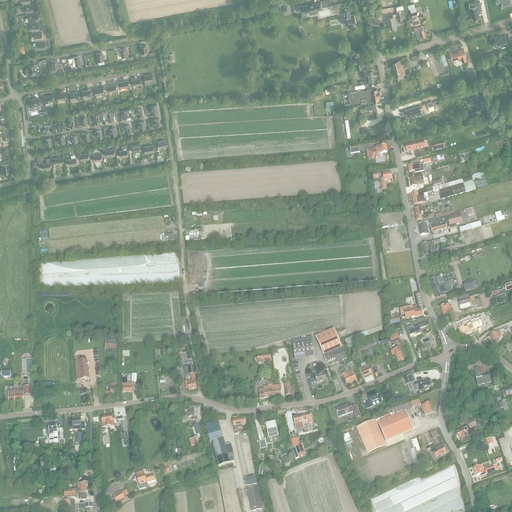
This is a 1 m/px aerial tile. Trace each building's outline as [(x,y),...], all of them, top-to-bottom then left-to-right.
[(321,7),(330,6),(329,0),(322,0),(320,1),(320,2),(314,3),(308,4),(308,5),(303,6),(302,4),(296,6),(298,13),(303,11),(304,13),(310,11),(310,12),(310,11),(315,10),(316,10),(321,9),(322,9),(321,7)] [(475,6),(469,7),(472,19),(480,17),(478,12),(482,11),(479,1),(474,2),(475,6)] [(411,13),(408,14),(409,18),(418,16),(415,8),(414,4),(407,6),(409,10),(410,10),(411,13)] [(23,6),(23,9),(25,8),(26,13),(33,12),(32,5),(23,6)] [(343,19),(342,19),(343,23),(344,23),(344,24),(356,22),(354,15),(350,15),(348,7),(342,8),(344,17),(343,17),(343,19)] [(397,14),(395,14),(396,17),(397,16),(398,20),(405,19),(403,9),(396,11),(397,14)] [(26,15),(26,18),(28,18),(29,22),(36,21),(36,14),(26,15)] [(29,24),(29,27),(31,27),(32,31),(39,31),(39,23),(29,24)] [(420,35),(421,37),(426,36),(425,33),(426,32),(425,29),(423,29),(422,25),(413,28),(416,36),(420,35)] [(32,34),(32,36),(34,36),(35,41),(42,40),(42,32),(32,34)] [(495,43),(494,43),(493,45),(494,47),(495,47),(496,47),(496,48),(501,47),(501,48),(505,47),(504,46),(508,45),(509,46),(511,45),(511,38),(511,39),(507,40),(506,35),(501,37),(501,36),(494,38),(495,43)] [(36,43),(36,46),(38,45),(38,50),(46,49),(45,42),(36,43)] [(140,46),(141,54),(148,53),(147,45),(140,46)] [(450,53),(452,61),(460,58),(461,63),(467,61),(463,49),(450,53)] [(72,58),(68,58),(69,63),(73,62),(73,66),(75,66),(81,65),(79,56),(72,58)] [(393,65),(396,77),(405,75),(403,67),(401,59),(392,62),(393,65)] [(52,66),(49,67),(50,71),(53,70),(53,69),(58,68),(59,72),(63,71),(62,64),(60,64),(59,63),(58,64),(57,60),(51,61),(52,66)] [(29,69),(26,69),(27,75),(30,74),(36,72),(34,65),(28,66),(29,69)] [(366,83),(374,82),(372,68),(368,69),(367,69),(363,70),(366,83)] [(467,72),(470,79),(476,77),(474,70),(467,72)] [(144,76),(145,82),(152,80),(153,83),(155,83),(154,80),(153,80),(152,74),(144,76)] [(132,80),(133,86),(140,84),(141,87),(143,87),(142,84),(141,84),(140,78),(132,80)] [(119,82),(120,88),(128,87),(128,90),(130,89),(130,86),(129,86),(128,81),(119,82)] [(107,87),(108,92),(115,91),(116,94),(118,93),(118,90),(116,90),(115,85),(107,87)] [(94,89),(96,95),(103,93),(103,96),(106,96),(105,93),(104,93),(103,87),(94,89)] [(366,97),(366,99),(366,103),(371,102),(379,101),(378,96),(380,96),(379,91),(377,92),(377,89),(348,93),(349,100),(359,98),(366,97)] [(82,91),(83,97),(90,96),(91,99),(93,98),(93,95),(91,95),(90,90),(82,91)] [(473,98),(469,99),(470,103),(481,101),(478,90),(471,91),(473,98)] [(70,100),(78,98),(78,101),(81,101),(80,98),(79,98),(78,92),(69,94),(70,100)] [(58,100),(65,99),(66,102),(68,101),(67,98),(66,98),(65,93),(56,94),(58,100)] [(45,103),(52,101),(53,104),(55,104),(55,100),(53,101),(52,95),(44,97),(45,103)] [(39,98),(31,99),(32,105),(32,108),(40,107),(42,106),(41,103),(40,103),(39,98)] [(366,103),(366,99),(361,100),(362,104),(363,104),(364,106),(365,106),(366,111),(375,110),(374,104),(371,104),(371,102),(366,103)] [(151,107),(149,107),(149,110),(151,110),(152,114),(158,113),(156,105),(151,107)] [(420,109),(423,108),(422,105),(419,106),(415,107),(404,111),(405,116),(410,114),(410,117),(421,114),(420,109)] [(134,113),(136,112),(137,117),(143,116),(142,108),(136,109),(134,110),(134,113)] [(128,113),(130,113),(129,110),(127,110),(121,111),(123,118),(128,117),(128,113)] [(107,114),(108,121),(114,120),(113,116),(115,115),(115,112),(113,113),(113,112),(107,114)] [(152,125),(152,127),(154,127),(160,126),(159,119),(153,120),(154,124),(152,125)] [(137,127),(138,130),(140,130),(145,129),(144,122),(138,123),(139,127),(137,127)] [(42,126),(39,126),(40,130),(42,130),(44,129),(44,133),(49,132),(52,132),(51,127),(48,128),(48,125),(42,126)] [(124,126),(126,134),(130,133),(131,133),(133,132),(133,129),(131,130),(130,125),(124,126)] [(108,129),(108,132),(110,132),(111,136),(117,135),(115,128),(110,129),(108,129)] [(425,148),(428,147),(427,141),(424,142),(424,141),(413,143),(413,142),(405,144),(406,152),(425,148)] [(376,147),(376,151),(371,152),(372,158),(378,157),(377,154),(381,153),(387,152),(386,145),(380,146),(376,147)] [(122,150),(116,152),(116,154),(119,153),(120,157),(128,156),(127,150),(126,146),(122,146),(122,150)] [(39,161),(40,166),(42,166),(43,169),(51,168),(50,162),(50,158),(45,159),(46,163),(42,163),(42,161),(39,161)] [(12,166),(13,166),(12,162),(9,163),(9,164),(0,165),(0,169),(0,173),(2,172),(2,174),(7,173),(6,172),(10,171),(10,166),(12,166)] [(408,167),(409,173),(414,172),(415,173),(424,171),(422,164),(408,167)] [(412,194),(413,199),(424,197),(424,194),(427,193),(433,191),(433,192),(439,191),(441,199),(475,189),(473,181),(475,180),(474,178),(483,175),(483,172),(473,175),(473,176),(472,176),(444,184),(427,188),(419,190),(419,192),(412,194)] [(381,183),(382,189),(386,189),(385,181),(388,181),(388,179),(391,179),(391,173),(383,174),(383,178),(381,178),(382,183),(381,183)] [(410,178),(411,186),(424,184),(422,176),(410,178)] [(431,226),(430,226),(432,231),(447,228),(446,228),(449,227),(456,226),(456,224),(460,223),(462,222),(461,222),(468,220),(467,214),(465,215),(464,211),(452,214),(452,215),(447,216),(446,216),(445,216),(445,217),(438,219),(428,221),(428,225),(431,224),(431,226)] [(459,228),(460,232),(481,226),(480,222),(466,226),(459,228)] [(418,225),(420,236),(428,234),(426,223),(418,225)] [(422,245),(425,256),(430,254),(427,243),(422,245)] [(431,280),(430,280),(435,297),(446,294),(449,293),(447,285),(444,286),(443,282),(440,283),(438,278),(435,279),(434,276),(430,278),(431,280)] [(463,284),(465,291),(474,288),(474,286),(477,285),(476,280),(472,281),(471,279),(467,280),(468,282),(463,284)] [(497,290),(491,292),(492,296),(498,294),(499,295),(499,294),(506,292),(506,291),(504,286),(501,287),(502,290),(498,291),(497,290)] [(468,294),(457,298),(460,310),(470,307),(472,306),(471,303),(471,302),(469,298),(468,294)] [(440,306),(442,315),(451,312),(448,303),(440,306)] [(413,309),(403,311),(405,319),(423,316),(421,310),(418,310),(418,309),(414,310),(413,309)] [(407,328),(410,335),(416,333),(416,334),(421,333),(419,329),(429,325),(428,320),(418,324),(417,322),(412,324),(413,326),(407,328)] [(469,321),(460,324),(464,336),(482,330),(479,321),(472,324),(470,320),(469,321)] [(499,330),(490,335),(492,340),(494,340),(495,343),(499,341),(498,338),(500,337),(499,335),(500,334),(501,334),(500,333),(509,329),(508,327),(499,331),(499,330)] [(333,329),(325,333),(334,352),(342,348),(340,344),(333,329)] [(344,340),(348,348),(353,346),(351,342),(368,335),(367,331),(344,340)] [(318,344),(323,356),(334,352),(325,333),(315,337),(318,344)] [(377,340),(379,345),(390,341),(391,344),(400,340),(397,333),(377,340)] [(312,337),(292,340),(292,343),(293,347),(294,355),(294,359),(314,356),(314,352),(312,340),(312,337)] [(105,349),(115,349),(116,341),(105,340),(105,349)] [(374,340),(355,348),(352,350),(354,353),(375,344),(374,340)] [(396,356),(398,362),(404,359),(401,352),(399,347),(393,350),(396,356)] [(334,352),(323,356),(328,366),(346,358),(342,348),(334,352)] [(257,356),(258,363),(271,361),(270,354),(257,356)] [(75,361),(77,380),(81,379),(81,380),(89,379),(87,360),(79,361),(75,361)] [(189,364),(187,364),(187,367),(188,375),(191,374),(192,380),(190,380),(184,381),(185,388),(188,387),(188,390),(196,389),(195,383),(197,383),(193,363),(189,363),(189,364)] [(344,368),(346,372),(342,374),(346,384),(356,380),(352,371),(350,372),(346,364),(343,365),(344,368)] [(360,368),(364,377),(372,373),(368,364),(360,368)] [(474,368),(477,384),(480,384),(481,384),(481,383),(482,383),(482,384),(491,382),(490,376),(482,377),(479,367),(474,368)] [(315,378),(309,379),(311,384),(316,382),(317,383),(326,381),(324,372),(320,373),(320,375),(315,376),(315,378)] [(127,378),(122,378),(122,384),(123,392),(131,392),(131,383),(127,383),(127,378)] [(425,380),(415,383),(416,385),(414,386),(416,391),(418,390),(419,392),(428,388),(428,387),(431,386),(431,385),(432,384),(431,380),(429,380),(429,379),(425,381),(425,380)] [(105,391),(105,396),(114,395),(114,397),(116,396),(116,394),(118,394),(116,382),(109,383),(110,390),(105,391)] [(263,389),(258,390),(259,399),(268,398),(280,396),(279,386),(273,387),(272,384),(267,385),(268,387),(263,388),(263,389)] [(14,391),(8,391),(8,393),(8,402),(19,402),(23,402),(23,395),(29,395),(29,387),(23,387),(23,391),(17,391),(17,390),(14,391)] [(370,401),(366,402),(363,403),(366,409),(373,406),(371,402),(379,399),(383,397),(382,395),(378,397),(376,392),(368,395),(370,401)] [(391,409),(393,415),(405,410),(421,405),(419,400),(391,409)] [(421,405),(425,415),(433,412),(430,402),(421,405)] [(344,406),(344,407),(336,410),(339,417),(353,412),(350,404),(344,406)] [(187,409),(187,411),(187,412),(187,417),(192,417),(192,420),(196,420),(196,417),(197,417),(197,412),(200,412),(200,406),(189,406),(189,408),(187,408),(187,409)] [(405,410),(393,415),(377,422),(385,441),(413,429),(405,410)] [(293,418),(295,428),(303,426),(302,422),(308,421),(308,423),(312,423),(310,414),(293,418)] [(113,425),(112,415),(101,417),(102,427),(113,425)] [(241,425),(245,425),(244,418),(232,421),(233,427),(233,426),(234,431),(238,430),(238,429),(242,428),(241,425)] [(72,420),(69,420),(69,426),(72,426),(78,426),(78,428),(78,429),(85,428),(84,422),(80,423),(80,419),(72,420)] [(467,423),(470,429),(476,425),(473,419),(467,423)] [(374,420),(356,428),(367,455),(386,447),(374,420)] [(204,424),(209,442),(211,441),(218,466),(234,462),(233,457),(234,457),(231,444),(225,446),(218,421),(206,424),(204,424)] [(267,431),(266,431),(267,433),(267,432),(268,437),(278,435),(275,421),(265,423),(267,431)] [(49,428),(49,430),(47,430),(47,433),(49,432),(49,439),(50,441),(58,440),(57,428),(55,428),(55,424),(49,424),(49,428)] [(463,429),(456,433),(459,438),(460,438),(462,440),(468,437),(466,434),(465,432),(467,430),(466,427),(463,429)] [(424,436),(429,445),(432,443),(427,434),(424,436)] [(297,438),(291,440),(293,448),(292,449),(296,460),(299,459),(299,457),(298,454),(304,452),(301,445),(299,446),(297,438)] [(411,440),(413,447),(415,447),(416,451),(420,450),(416,438),(411,440)] [(436,450),(432,452),(435,457),(439,455),(440,456),(443,454),(443,453),(446,452),(442,445),(435,448),(436,450)] [(485,470),(484,470),(482,465),(473,468),(473,470),(475,476),(480,475),(480,476),(487,474),(487,475),(495,471),(493,465),(485,468),(485,470)] [(148,477),(145,478),(143,472),(135,474),(139,489),(145,488),(144,484),(155,480),(153,475),(148,477)] [(245,479),(247,487),(256,484),(255,477),(245,479)] [(78,489),(75,489),(75,493),(79,493),(79,490),(82,490),(82,489),(88,488),(87,482),(78,483),(78,484),(77,484),(77,486),(78,486),(78,489)] [(246,488),(251,511),(262,509),(257,486),(246,488)] [(112,497),(116,503),(125,498),(121,492),(112,497)] [(70,500),(63,501),(64,510),(67,510),(66,511),(75,511),(74,501),(70,500)] [(86,504),(78,504),(78,509),(87,509),(87,511),(92,511),(91,502),(86,503),(86,504)]
